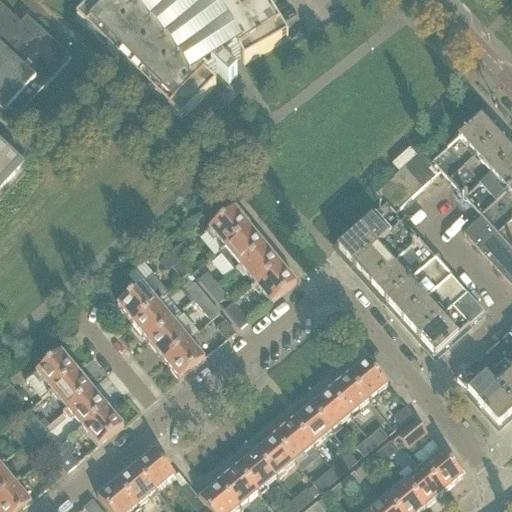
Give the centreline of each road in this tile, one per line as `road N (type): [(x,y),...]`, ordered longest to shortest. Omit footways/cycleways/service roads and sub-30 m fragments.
road 1 (residential): [(507,499),(346,300),(329,294)]
road 2 (residential): [(164,421),(329,294)]
road 3 (residential): [(43,511),(164,421)]
road 4 (residential): [(164,421),(78,315)]
road 5 (tertiary): [(424,0),(511,89)]
